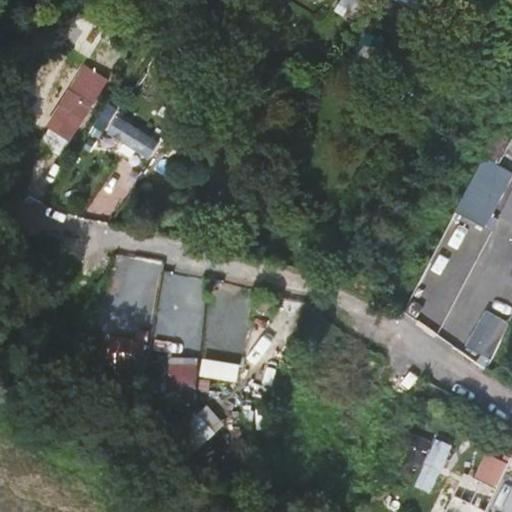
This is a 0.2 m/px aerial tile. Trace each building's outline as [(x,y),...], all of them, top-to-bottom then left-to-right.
[(355,22),(365,6),(356,0),(345,17),(355,22)] [(410,0),(407,6),(417,13),(425,0),(410,0)] [(427,85),(437,70),(428,61),(432,52),(418,43),(405,63),(420,72),(418,75),(427,85)] [(70,140),(94,103),(74,89),(50,127),(70,140)] [(116,115),(105,139),(150,160),(161,137),(116,115)] [(511,136),(498,129),(454,213),(486,232),(504,197),(510,201),(501,219),(511,224),(511,136)] [(469,348),(488,360),(506,325),(488,314),(469,348)] [(145,359),(147,337),(115,335),(114,357),(145,359)] [(167,398),(198,399),(200,362),(168,361),(167,398)] [(437,436),(420,486),(437,492),(454,442),(437,436)] [(477,477),(501,486),(510,461),(486,452),(477,477)] [(411,463),(402,460),(400,470),(408,472),(411,463)] [(487,511),(498,488),(463,473),(446,511),(487,511)]
